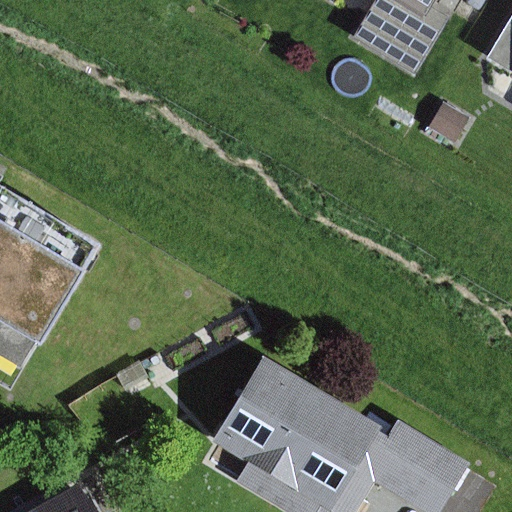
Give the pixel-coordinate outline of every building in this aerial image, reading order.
[(418,16),(389,0),(372,0),(350,38),(416,76),(442,30),(418,16)] [(389,0),(418,16),(427,0),(389,0)] [(511,78),(511,14),(485,63),(511,78)] [(442,104),(426,132),(453,146),(468,119),(442,104)] [(103,243),(0,179),(0,351),(26,368),(103,243)] [(383,429),(265,361),(218,442),(253,462),(241,483),(290,511),(353,511),(372,480),(394,442),(380,434),(383,429)] [(441,511),(469,466),(401,427),(394,442),(372,480),(405,500),(425,511),(441,511)] [(97,511),(82,484),(32,511),(97,511)]
